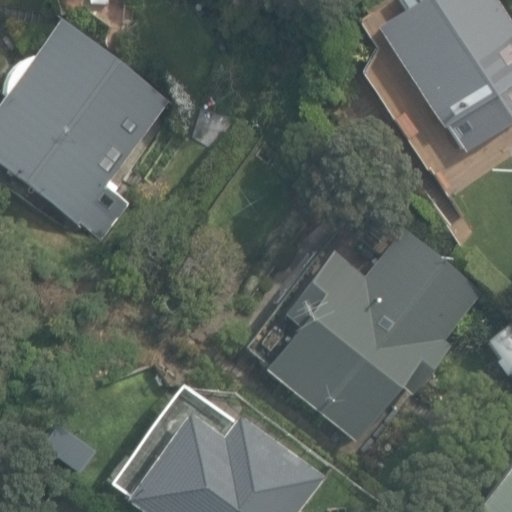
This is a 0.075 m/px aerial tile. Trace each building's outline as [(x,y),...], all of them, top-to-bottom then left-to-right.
[(481,135),(511,116),(511,27),(495,0),(411,0),(413,2),(374,26),(437,128),(466,110),(481,135)] [(68,210),(92,229),(116,196),(93,175),(156,91),(47,10),(19,49),(5,53),(0,58),(0,167),(64,215),(68,210)] [(257,368),(351,441),(399,381),(413,391),(449,345),(440,338),(475,293),(393,230),(357,277),(325,252),(274,317),(288,328),(257,368)] [(291,511),(314,477),(172,385),(110,481),(124,490),(116,503),(130,511),(291,511)] [(454,511),(511,511),(511,453),(504,447),(454,511)]
